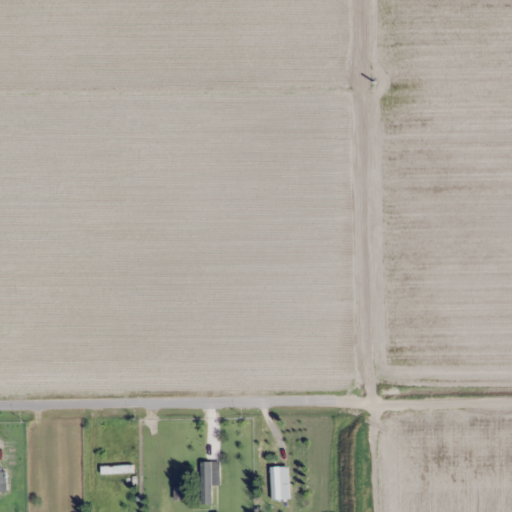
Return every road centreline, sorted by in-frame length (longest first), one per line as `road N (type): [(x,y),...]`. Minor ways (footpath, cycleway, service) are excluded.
road 1 (residential): [(0,406),(511,403)]
road 2 (residential): [(368,0),(371,402)]
